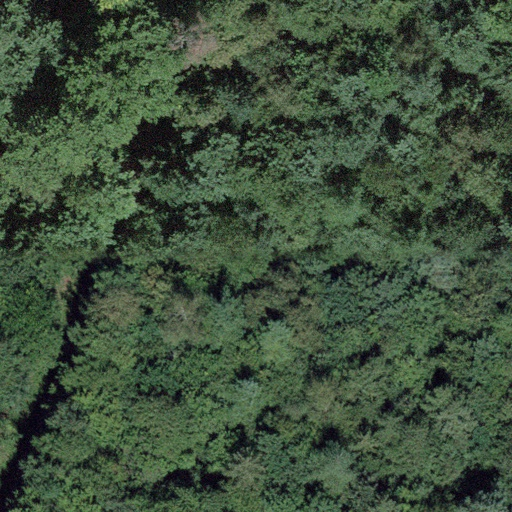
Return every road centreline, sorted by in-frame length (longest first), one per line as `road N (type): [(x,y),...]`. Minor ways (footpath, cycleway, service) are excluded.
road 1 (track): [(179,0),(19,511)]
road 2 (track): [(0,149),(173,29)]
